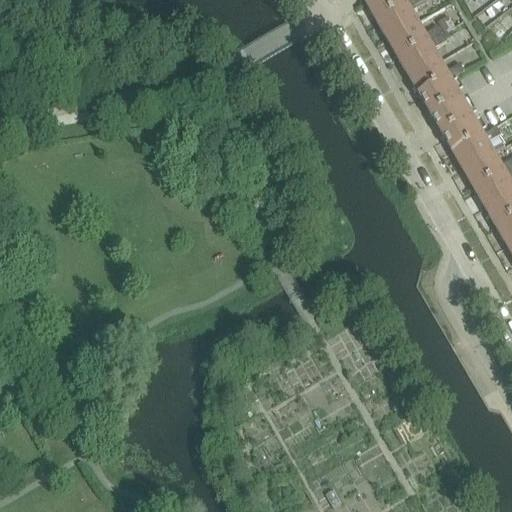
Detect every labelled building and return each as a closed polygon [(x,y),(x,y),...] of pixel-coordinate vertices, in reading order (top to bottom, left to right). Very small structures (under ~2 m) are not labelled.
[(362,0),(365,4),(377,25),(419,0),(362,0)] [(419,0),(377,25),(388,43),(419,25),(413,14),(426,6),(422,0),(419,0)] [(449,19),(438,25),(444,35),(454,28),(449,19)] [(491,30),(502,42),(511,32),(502,21),(491,30)] [(388,43),(399,62),(443,36),(439,29),(426,36),(419,25),(388,43)] [(399,62),(410,81),(441,63),(435,51),(448,44),(443,36),(399,62)] [(421,100),(452,81),(452,82),(465,74),(461,66),(447,74),(441,63),(410,81),(421,100)] [(437,128),(442,136),(453,156),(484,137),(469,110),(466,106),(452,82),(452,81),(421,100),(431,118),(437,128)] [(484,137),(453,156),(464,174),(495,156),(489,145),(502,137),(497,130),(484,137)] [(511,161),(502,167),(495,156),(464,174),(475,193),(511,171),(511,161)] [(511,171),(475,193),(486,212),(511,196),(511,185),(510,182),(511,181),(511,171)] [(511,196),(486,212),(497,230),(511,221),(511,196)] [(511,221),(497,230),(508,249),(511,246),(511,221)] [(242,397),(249,411),(258,406),(251,392),(242,397)] [(335,492),(326,497),(334,511),(338,511),(345,508),(335,492)]
